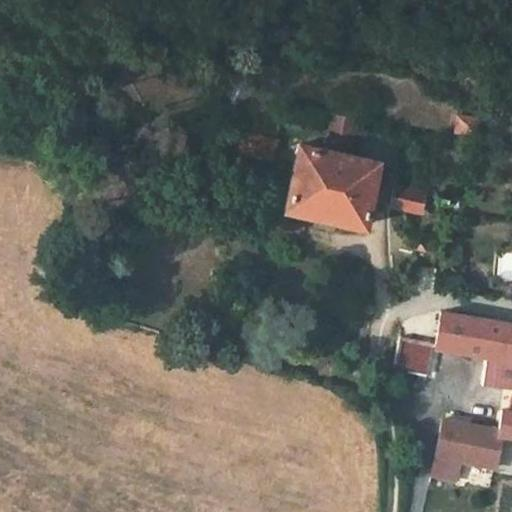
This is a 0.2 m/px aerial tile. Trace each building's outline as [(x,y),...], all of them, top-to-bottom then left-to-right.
[(356,120),(332,115),(324,151),(299,145),(284,209),(304,214),(302,221),(332,227),(333,220),(362,226),(376,162),(348,155),(356,120)] [(475,133),(455,131),(453,147),(473,149),(475,133)] [(277,140),(244,132),(238,152),(272,160),(277,140)] [(422,192),(399,187),(395,205),(418,210),(422,192)] [(428,245),(420,242),(418,249),(426,251),(428,245)] [(511,324),(440,312),(435,339),(434,344),(434,346),(485,354),(511,359),(511,324)] [(435,339),(415,335),(414,341),(434,344),(435,339)] [(511,359),(485,354),(482,385),(511,389),(511,359)] [(410,380),(411,374),(402,373),(401,380),(402,381),(405,382),(408,382),(410,380)] [(511,412),(501,411),(497,435),(502,436),(511,437),(511,412)] [(497,435),(449,425),(440,456),(451,458),(493,468),(502,436),(497,435)] [(440,456),(431,454),(428,470),(447,473),(451,458),(440,456)]
